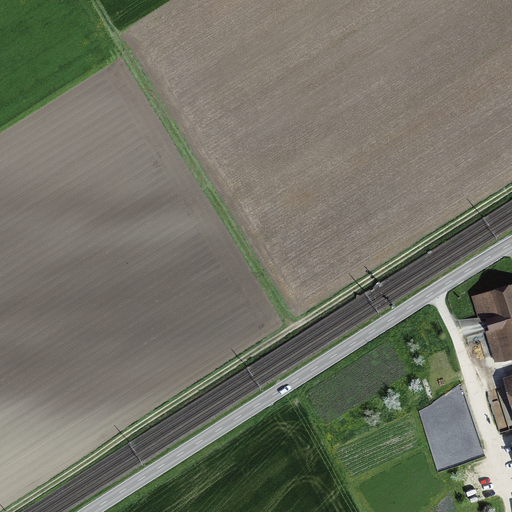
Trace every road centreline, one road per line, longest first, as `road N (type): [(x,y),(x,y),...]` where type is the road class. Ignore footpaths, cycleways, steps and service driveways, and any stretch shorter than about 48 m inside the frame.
road 1 (track): [(511,188),(7,511)]
road 2 (tertiary): [(511,243),(89,511)]
road 3 (track): [(94,0),(291,327)]
